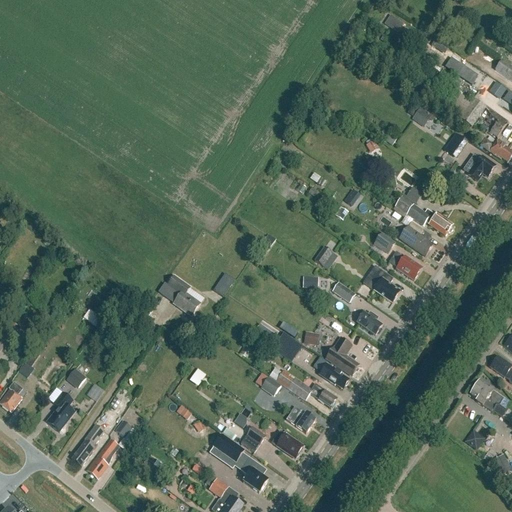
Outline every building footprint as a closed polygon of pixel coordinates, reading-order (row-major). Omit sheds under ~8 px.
[(390,17),(385,25),(393,31),(398,23),(390,17)] [(432,53),(429,57),(436,62),(439,57),(432,53)] [(511,70),(501,63),(495,71),(511,83),(511,70)] [(458,64),(452,73),(472,87),(478,78),(458,64)] [(495,83),(488,93),(498,100),(505,90),(495,83)] [(471,104),(450,89),(441,101),(453,110),(462,117),(459,120),(472,129),(474,125),(487,134),(489,135),(488,136),(491,138),(492,136),(497,139),(508,124),(486,108),(485,109),(474,100),(471,104)] [(432,117),(420,109),(412,121),(423,129),(432,117)] [(456,138),(452,143),(460,148),(463,143),(456,138)] [(494,146),(485,140),(480,148),(501,162),(501,160),(507,165),(511,157),(511,153),(505,149),(506,147),(498,141),(494,146)] [(377,148),(374,142),(366,147),(369,153),(377,148)] [(474,157),(467,166),(474,170),(470,177),(469,178),(478,184),(483,176),(488,179),(495,168),(482,159),(480,162),(474,157)] [(317,185),(321,188),(325,181),(321,179),(314,175),(310,180),(317,185)] [(411,188),(404,197),(413,205),(421,196),(411,188)] [(312,189),(307,196),(313,200),(317,193),(312,189)] [(359,197),(352,192),(344,203),(351,208),(359,197)] [(425,215),(402,199),(395,209),(423,228),(427,224),(430,226),(429,228),(445,239),(453,228),(447,224),(448,222),(437,215),(435,218),(427,212),(425,215)] [(348,214),(341,210),(336,218),(343,222),(348,214)] [(425,258),(433,247),(420,238),(423,233),(411,224),(400,241),(425,258)] [(387,256),(395,244),(381,235),(373,246),(387,256)] [(265,240),(260,247),(267,253),(273,246),(265,240)] [(327,272),(337,258),(323,249),(313,263),(327,272)] [(404,259),(396,254),(389,264),(397,269),(396,272),(403,276),(403,275),(414,283),(422,270),(405,258),(404,259)] [(392,306),(400,294),(390,286),(393,281),(375,268),(368,278),(379,286),(374,293),(392,306)] [(204,301),(190,291),(190,290),(174,278),(167,288),(180,297),(173,306),(192,319),(201,306),(204,301)] [(303,290),(317,290),(318,279),(303,278),(303,290)] [(223,299),(228,291),(218,285),(213,293),(223,299)] [(348,305),(354,296),(338,285),(331,293),(348,305)] [(370,314),(368,318),(364,315),(357,325),(375,338),(382,328),(376,323),(378,320),(370,314)] [(0,331),(10,338),(17,328),(6,321),(0,330),(0,331)] [(313,347),(314,335),(305,334),(303,345),(313,347)] [(511,337),(503,347),(511,354),(511,337)] [(345,358),(352,348),(341,341),(334,350),(327,360),(338,367),(337,368),(352,378),(359,368),(352,364),(353,363),(345,358)] [(295,359),(302,349),(295,344),(288,355),(295,359)] [(251,352),(245,348),(239,356),(246,360),(251,352)] [(511,371),(511,369),(511,367),(499,358),(498,359),(497,360),(494,363),(495,364),(490,369),(505,380),(506,377),(511,381),(509,384),(511,385),(511,371)] [(27,380),(30,376),(34,371),(25,365),(22,370),(19,374),(27,380)] [(335,373),(326,367),(321,374),(330,381),(328,383),(335,388),(336,387),(343,392),(349,382),(342,377),(342,376),(336,372),(335,373)] [(77,391),(86,380),(75,371),(66,382),(77,391)] [(312,392),(284,372),(276,383),(305,403),(310,396),(312,392)] [(274,398),(281,388),(269,379),(262,389),(274,398)] [(511,406),(511,404),(504,400),(498,395),(498,394),(480,382),(471,396),(477,401),(476,403),(492,414),(492,413),(502,420),(503,420),(511,425),(511,410),(510,409),(511,406)] [(0,405),(12,414),(22,400),(18,397),(22,392),(14,385),(9,391),(10,392),(0,404),(0,405)] [(93,385),(85,397),(96,403),(103,392),(93,385)] [(316,387),(312,392),(310,396),(318,401),(318,402),(324,406),(324,405),(331,410),(337,401),(316,387)] [(59,434),(75,414),(66,408),(71,401),(63,395),(55,404),(60,408),(47,424),(59,434)] [(114,412),(120,403),(114,399),(109,408),(114,412)] [(182,407),(177,414),(183,419),(188,412),(182,407)] [(305,416),(300,413),(296,419),(291,415),(286,422),(296,429),(306,436),(316,422),(306,415),(305,416)] [(238,415),(234,424),(243,428),(247,419),(238,415)] [(124,440),(132,430),(123,423),(115,433),(124,440)] [(199,423),(193,427),(197,433),(203,428),(199,423)] [(81,469),(95,451),(95,450),(97,447),(95,446),(105,434),(96,427),(84,443),(85,444),(71,462),(81,469)] [(253,455),(265,438),(252,429),(240,445),(253,455)] [(225,430),(222,434),(232,441),(235,437),(225,430)] [(465,444),(476,451),(483,440),(472,433),(465,444)] [(303,449),(285,437),(282,435),(279,440),(277,438),(272,445),(295,461),(303,449)] [(244,453),(230,443),(221,437),(212,450),(221,456),(236,466),(244,453)] [(98,481),(108,467),(112,458),(119,448),(110,442),(87,473),(89,474),(89,475),(98,481)] [(466,511),(484,482),(481,480),(476,473),(474,472),(470,465),(466,462),(468,459),(464,453),(450,445),(442,459),(448,463),(449,464),(437,486),(440,491),(433,495),(429,502),(418,495),(415,497),(412,494),(409,495),(404,505),(415,511),(424,511),(426,511),(427,511),(466,511)] [(504,456),(493,460),(499,476),(510,472),(504,456)] [(260,496),(269,483),(260,477),(264,470),(249,460),(240,472),(248,477),(243,484),(260,496)] [(145,464),(140,471),(160,485),(165,478),(145,464)] [(195,465),(191,470),(198,477),(203,472),(195,465)] [(210,477),(204,486),(208,488),(214,479),(210,477)] [(217,481),(209,493),(221,501),(229,489),(217,481)] [(241,511),(244,508),(235,502),(239,496),(229,489),(221,501),(220,502),(226,506),(222,511),(241,511)]
